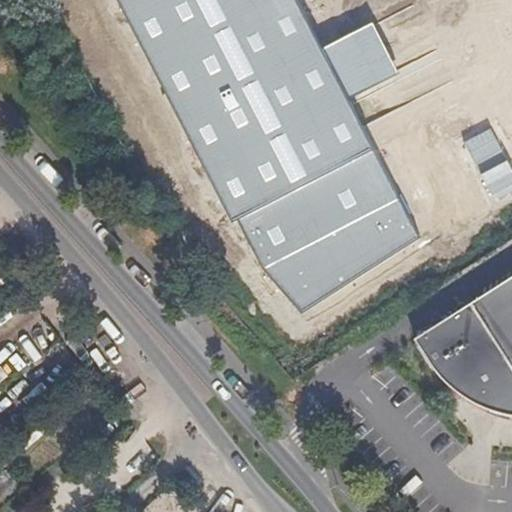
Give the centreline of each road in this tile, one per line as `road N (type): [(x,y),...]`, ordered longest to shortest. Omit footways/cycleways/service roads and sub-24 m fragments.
road 1 (secondary): [(323,511),(0,135)]
road 2 (secondary): [(0,177),(276,511)]
